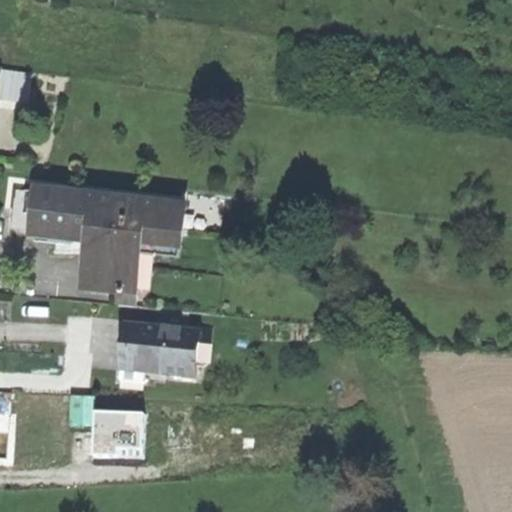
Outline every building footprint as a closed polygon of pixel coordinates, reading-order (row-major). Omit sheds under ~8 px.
[(33,76),(4,72),(1,89),(0,97),(0,101),(29,106),(33,76)] [(86,286),(137,291),(143,238),(160,240),(160,243),(183,245),(187,207),(41,190),(35,234),(92,240),(91,250),(86,286)] [(344,321),(370,324),(371,310),(346,307),(344,321)] [(126,329),(126,333),(141,334),(142,327),(127,326),(126,329)] [(198,379),(203,333),(142,327),(141,334),(126,333),(122,371),(146,373),(198,379)] [(145,383),(146,373),(122,371),(121,381),(145,383)] [(91,424),(91,458),(149,457),(148,404),(99,405),(99,393),(70,394),(70,425),(91,424)]
